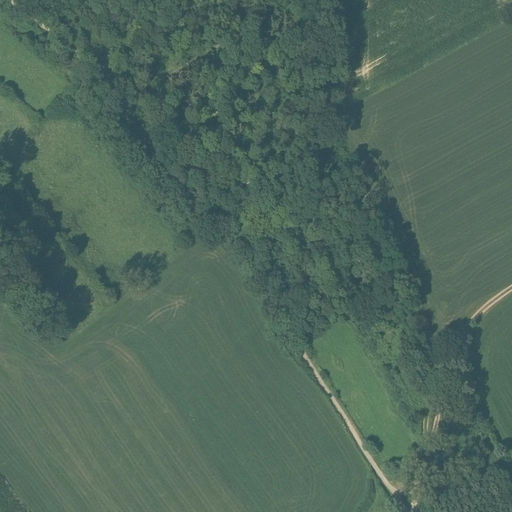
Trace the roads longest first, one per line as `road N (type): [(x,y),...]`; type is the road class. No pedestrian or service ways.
road 1 (track): [(393,492),(302,353),(236,232),(184,198),(77,55)]
road 2 (track): [(511,286),(482,308),(455,346),(416,487)]
